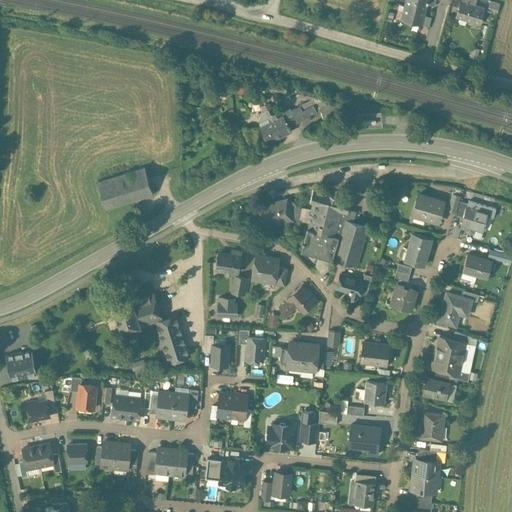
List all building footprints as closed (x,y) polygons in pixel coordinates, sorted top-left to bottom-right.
[(405,0),(401,18),(429,26),(432,14),(426,12),(428,1),(435,2),(435,0),(405,0)] [(476,0),(460,0),(456,17),(480,24),(485,4),(477,1),(476,0)] [(481,46),(474,44),(469,59),(476,61),(481,46)] [(272,106),(270,107),(269,104),(263,106),(265,110),(270,121),(277,117),(272,106)] [(294,111),(287,114),(292,124),(298,121),(294,111)] [(270,121),(259,126),(267,142),(291,131),(283,115),(277,117),(270,121)] [(145,166),(97,180),(106,209),(154,194),(145,166)] [(350,200),(313,189),(309,201),(313,202),(311,210),(296,207),(296,205),(294,202),(291,201),(288,202),(292,218),(309,221),(310,217),(311,217),(308,229),(307,229),(304,242),(302,241),(302,243),(303,243),(302,248),(319,253),(315,265),(321,272),(329,269),(332,259),(332,258),(333,258),(344,219),(352,221),(355,211),(348,209),(348,208),(350,200)] [(444,201),(418,193),(412,214),(436,221),(440,208),(442,209),(444,201)] [(287,198),(270,203),(258,206),(260,214),(259,215),(259,216),(261,216),(264,227),(292,219),(292,218),(288,202),(287,198)] [(451,198),(448,209),(455,211),(458,200),(451,198)] [(468,203),(458,200),(455,211),(454,214),(461,216),(461,213),(464,214),(467,204),(468,204),(468,203)] [(468,204),(467,204),(464,214),(462,224),(482,230),(488,212),(477,209),(478,207),(468,204)] [(352,221),(344,219),(333,258),(357,265),(368,226),(352,221)] [(431,238),(413,233),(408,249),(411,250),(408,261),(423,265),(431,238)] [(504,253),(490,249),(488,256),(502,260),(504,253)] [(231,253),(219,251),(215,269),(226,270),(237,272),(241,251),(232,250),(231,253)] [(492,260),(468,253),(461,276),(474,280),(476,274),(487,277),(492,260)] [(511,257),(511,254),(504,253),(502,260),(511,262),(511,257)] [(278,258),(256,254),(252,278),(263,280),(266,278),(274,279),(275,279),(277,267),(278,258)] [(412,266),(399,262),(397,269),(410,273),(412,266)] [(287,269),(277,267),(275,279),(274,279),(273,283),(284,285),(287,269)] [(410,273),(397,269),(394,276),(408,280),(410,273)] [(364,280),(341,273),(336,288),(349,292),(348,296),(351,300),(355,301),(358,299),(359,295),(360,295),(365,281),(364,280)] [(372,276),(366,274),(364,280),(365,281),(360,295),(366,296),(372,276)] [(246,278),(235,276),(232,291),(243,293),(246,278)] [(416,289),(397,284),(394,293),(397,293),(394,305),(411,309),(416,289)] [(302,285),(287,299),(288,301),(286,303),(289,306),(295,300),(299,305),(304,311),(317,299),(310,292),(309,293),(302,285)] [(479,294),(464,290),(463,295),(472,298),(477,300),(479,294)] [(463,295),(448,291),(439,319),(456,324),(460,312),(467,314),(472,298),(463,295)] [(154,292),(132,299),(132,298),(113,304),(117,315),(115,315),(116,316),(113,317),(115,321),(117,320),(117,321),(118,320),(122,331),(139,325),(140,327),(156,322),(155,321),(162,319),(154,292)] [(236,304),(222,303),(222,297),(219,297),(218,315),(236,316),(236,304)] [(289,306),(286,303),(288,301),(287,299),(279,307),(288,317),(293,313),(292,312),(299,305),(295,300),(289,306)] [(267,324),(277,326),(280,314),(270,311),(267,324)] [(189,355),(176,314),(176,315),(176,314),(162,319),(155,321),(156,322),(169,362),(189,355)] [(249,329),(239,328),(238,342),(247,343),(248,336),(249,329)] [(340,332),(328,330),(327,344),(339,345),(340,332)] [(471,336),(455,330),(453,339),(465,341),(465,342),(470,343),(471,336)] [(214,334),(205,333),(204,351),(212,352),(212,344),(213,344),(214,334)] [(248,336),(247,343),(246,359),(262,360),(264,337),(248,336)] [(453,339),(439,336),(433,365),(440,367),(439,369),(447,370),(448,370),(448,369),(451,369),(458,371),(459,370),(465,342),(465,341),(453,339)] [(304,343),(290,341),(289,346),(287,364),(287,366),(301,368),(304,343)] [(388,344),(364,341),(361,362),(386,365),(388,344)] [(318,344),(304,343),(301,368),(315,369),(315,367),(317,350),(318,344)] [(213,344),(212,344),(212,352),(211,364),(227,365),(228,345),(213,344)] [(280,346),(278,363),(287,364),(289,346),(280,346)] [(32,349),(6,354),(10,379),(37,373),(32,349)] [(326,350),(317,350),(315,367),(324,368),(326,350)] [(325,365),(332,367),(335,352),(327,350),(325,365)] [(140,360),(132,363),(134,369),(142,367),(140,360)] [(469,372),(459,370),(458,371),(451,369),(449,376),(468,380),(469,372)] [(293,382),(294,376),(284,373),(282,380),(293,382)] [(449,376),(435,373),(433,379),(448,382),(449,376)] [(81,377),(72,376),(70,390),(79,391),(80,383),(81,384),(81,377)] [(433,379),(426,377),(423,393),(445,398),(448,382),(433,379)] [(386,382),(367,380),(365,400),(383,402),(386,382)] [(81,384),(80,383),(79,391),(77,406),(93,408),(96,385),(81,384)] [(198,389),(188,388),(187,394),(188,394),(186,406),(196,407),(198,389)] [(53,389),(44,390),(46,400),(47,400),(48,408),(56,406),(53,389)] [(175,392),(159,391),(156,414),(172,416),(175,392)] [(228,392),(220,391),(217,415),(231,416),(233,394),(228,393),(228,392)] [(187,394),(175,392),(172,416),(185,418),(186,406),(188,394),(187,394)] [(247,394),(238,393),(238,394),(233,394),(231,416),(245,418),(246,408),(247,394)] [(128,396),(114,395),(112,415),(125,417),(128,396)] [(142,398),(128,396),(125,417),(139,418),(142,398)] [(349,400),(341,399),(339,412),(347,413),(348,405),(349,400)] [(36,400),(27,402),(30,420),(50,416),(48,408),(47,400),(46,400),(39,402),(36,400)] [(364,407),(348,405),(347,413),(363,415),(364,407)] [(313,411),(303,410),(300,439),(316,441),(318,423),(312,422),(313,411)] [(336,412),(320,410),(319,421),(335,423),(336,412)] [(445,414),(423,411),(421,437),(442,439),(445,414)] [(296,425),(273,422),(272,431),(268,430),(267,444),(289,447),(290,442),(294,442),(296,425)] [(375,427),(351,424),(349,441),(363,443),(363,442),(369,443),(368,452),(377,453),(380,432),(374,431),(375,427)] [(117,442),(104,440),(103,445),(101,463),(101,464),(114,466),(117,442)] [(50,442),(36,445),(40,465),(53,463),(54,462),(52,454),(50,442)] [(130,443),(117,442),(114,466),(128,467),(128,462),(130,448),(130,443)] [(87,443),(67,444),(68,461),(87,461),(87,443)] [(447,445),(431,443),(430,450),(437,451),(446,452),(447,445)] [(36,445),(22,448),(25,459),(26,468),(40,465),(36,445)] [(103,445),(96,445),(94,463),(101,463),(103,445)] [(171,448),(158,447),(158,451),(156,469),(155,470),(169,472),(171,448)] [(138,449),(130,448),(128,462),(137,463),(138,449)] [(187,450),(171,448),(169,472),(184,474),(184,472),(187,452),(187,450)] [(430,450),(419,448),(418,459),(436,461),(437,451),(430,450)] [(158,451),(148,450),(146,468),(156,469),(158,451)] [(61,470),(58,452),(52,454),(54,462),(53,463),(55,471),(61,470)] [(194,453),(187,452),(184,472),(192,473),(194,453)] [(205,477),(220,479),(222,461),(222,459),(208,457),(205,477)] [(418,459),(415,458),(413,474),(437,476),(438,461),(418,459)] [(25,459),(19,461),(22,476),(28,475),(26,468),(25,459)] [(245,463),(238,462),(238,460),(230,459),(230,462),(222,461),(220,479),(220,481),(227,482),(227,485),(235,485),(235,483),(243,484),(245,463)] [(291,473),(275,471),(273,491),(288,493),(291,473)] [(437,476),(413,474),(411,489),(414,489),(432,491),(435,492),(437,476)] [(374,482),(355,480),(354,489),(356,489),(355,503),(372,504),(374,482)] [(271,482),(263,481),(261,499),(269,500),(271,482)] [(432,491),(414,489),(413,499),(417,500),(431,501),(432,491)] [(97,492),(78,492),(79,511),(82,511),(93,511),(91,498),(97,497),(97,492)] [(431,501),(417,500),(416,507),(431,508),(432,502),(431,501)] [(69,511),(68,502),(54,503),(55,506),(45,507),(45,511),(69,511)]
